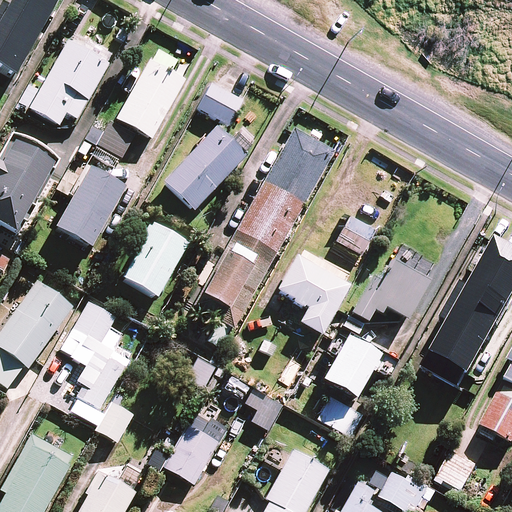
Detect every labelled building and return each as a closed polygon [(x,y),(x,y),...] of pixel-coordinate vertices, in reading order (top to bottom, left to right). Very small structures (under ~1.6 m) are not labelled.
[(53,0),(12,0),(0,21),(0,73),(10,80),(58,2),(53,0)] [(87,49),(69,39),(28,111),(57,127),(64,115),(75,121),(107,65),(85,52),(87,49)] [(182,83),(168,75),(148,63),(141,75),(129,68),(122,80),(134,86),(98,150),(118,161),(134,133),(149,141),(182,83)] [(240,103),(210,87),(196,111),(226,128),(240,103)] [(244,157),(214,129),(162,184),(192,212),(244,157)] [(293,131),(197,298),(222,312),(216,322),(231,331),(332,154),(293,131)] [(14,137),(11,137),(0,156),(0,228),(13,235),(54,161),(52,158),(50,155),(48,152),(45,150),(43,148),(40,146),(37,144),(34,142),(31,141),(28,139),(24,138),(21,138),(18,137),(14,137)] [(73,185),(86,165),(74,157),(61,176),(73,185)] [(120,191),(85,172),(52,231),(87,250),(120,191)] [(185,245),(151,226),(120,279),(154,299),(185,245)] [(430,358),(465,377),(480,385),(508,335),(511,327),(511,252),(494,243),(486,256),(479,252),(467,275),(474,278),(467,291),(459,286),(439,322),(447,326),(430,358)] [(383,310),(403,322),(436,266),(399,245),(377,285),(369,281),(341,330),(348,334),(356,338),(371,312),(379,317),(383,310)] [(0,252),(0,272),(3,275),(12,261),(0,252)] [(347,288),(295,258),(285,276),(277,271),(262,297),(274,303),(279,294),(306,310),(298,324),(319,336),(347,288)] [(0,332),(0,391),(2,394),(22,367),(26,370),(71,308),(36,282),(0,332)] [(112,322),(87,306),(58,350),(84,368),(58,407),(87,426),(124,369),(94,350),(112,322)] [(215,353),(228,336),(216,327),(203,343),(215,353)] [(377,358),(344,340),(320,384),(352,402),(377,358)] [(293,351),(286,363),(304,373),(311,361),(293,351)] [(511,366),(511,368),(475,436),(503,451),(507,444),(511,446),(511,356),(508,365),(511,366)] [(212,371),(196,361),(185,381),(201,390),(212,371)] [(305,380),(285,368),(279,378),(298,391),(305,380)] [(232,375),(222,390),(239,402),(249,388),(232,375)] [(250,393),(242,407),(253,413),(247,423),(264,433),(281,407),(265,397),(262,400),(250,393)] [(358,418),(325,402),(315,423),(348,439),(358,418)] [(132,414),(110,403),(94,432),(116,444),(132,414)] [(215,444),(186,428),(162,470),(191,486),(215,444)] [(41,511),(71,460),(29,437),(0,489),(0,493),(3,496),(0,501),(0,511),(41,511)] [(268,502),(262,511),(303,511),(325,472),(271,444),(262,461),(281,470),(265,501),(268,502)] [(474,467),(452,456),(438,484),(460,495),(474,467)] [(122,511),(147,468),(130,459),(117,481),(98,471),(89,486),(79,480),(60,511),(122,511)] [(481,486),(479,489),(496,499),(502,489),(483,478),(487,472),(479,468),(472,480),(481,486)] [(414,511),(427,492),(391,471),(375,498),(399,511),(414,511)] [(370,494),(354,485),(339,511),(371,511),(363,507),(370,494)]
